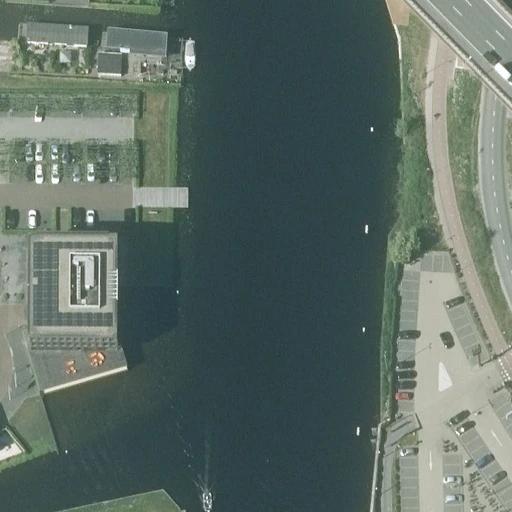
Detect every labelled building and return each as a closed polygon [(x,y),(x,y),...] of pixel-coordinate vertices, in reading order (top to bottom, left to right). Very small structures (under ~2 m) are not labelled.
[(14,25),(0,23),(0,41),(11,43),(14,25)] [(88,31),(25,26),(23,43),(87,49),(88,31)] [(116,35),(103,34),(102,50),(162,56),(163,40),(141,38),(137,33),(120,32),(116,35)] [(101,59),(100,75),(118,76),(119,60),(101,59)] [(30,335),(22,337),(40,397),(41,396),(40,392),(122,368),(119,357),(119,292),(119,285),(119,258),(120,254),(67,254),(55,254),(30,254),(30,257),(30,309),(29,309),(28,309),(27,310),(26,310),(26,311),(25,311),(25,312),(24,313),(24,314),(23,315),(23,316),(23,317),(24,318),(24,319),(25,320),(25,321),(26,321),(26,322),(27,322),(28,323),(29,323),(30,324),(30,335)]
